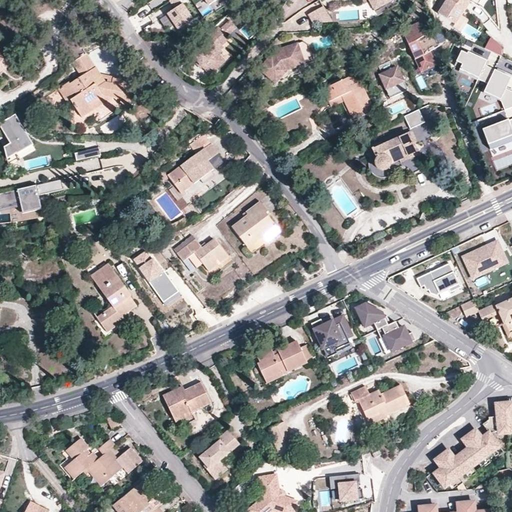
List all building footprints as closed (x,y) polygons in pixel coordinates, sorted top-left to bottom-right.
[(169,0),(174,9),(182,4),(179,0),(169,0)] [(369,0),(376,11),(396,0),(369,0)] [(448,0),(440,14),(456,24),(462,15),(463,16),(472,2),(469,0),(448,0)] [(174,9),(167,13),(178,30),(192,20),(182,4),(174,9)] [(333,23),(325,8),(309,15),(314,24),(333,23)] [(238,29),(231,22),(222,30),(220,29),(191,56),(212,77),(226,63),(215,51),(220,46),(222,48),(231,40),(229,38),(238,29)] [(431,53),(441,48),(434,29),(424,34),(419,24),(407,30),(403,34),(422,74),(438,66),(431,53)] [(484,49),(501,57),(500,47),(489,37),(484,49)] [(273,57),(261,70),(277,85),(290,71),(316,62),(311,46),(304,43),(282,50),(283,55),(278,61),(273,57)] [(69,59),(72,63),(87,54),(84,49),(69,59)] [(467,53),(462,50),(457,60),(463,63),(460,69),(479,78),(489,83),(495,69),(486,64),(488,60),(468,51),(467,53)] [(72,63),(82,78),(96,67),(87,54),(72,63)] [(6,57),(3,60),(0,62),(0,70),(10,63),(6,57)] [(380,76),(391,99),(409,91),(398,68),(395,69),(391,61),(379,67),(382,75),(380,76)] [(82,78),(70,85),(79,99),(73,103),(83,118),(93,111),(89,105),(103,96),(113,98),(121,100),(131,103),(135,83),(113,78),(112,83),(105,82),(101,75),(96,67),(82,78)] [(495,69),(489,83),(484,93),(501,100),(505,109),(511,106),(511,93),(504,90),(511,76),(495,69)] [(357,74),(324,91),(333,108),(345,102),(354,122),(376,112),(357,74)] [(113,78),(101,75),(105,82),(112,83),(113,78)] [(259,84),(254,80),(243,92),(248,96),(259,84)] [(68,83),(58,90),(69,106),(73,103),(79,99),(70,85),(68,83)] [(93,111),(113,98),(103,96),(89,105),(93,111)] [(267,109),(260,113),(266,126),(273,123),(267,109)] [(32,144),(14,114),(0,122),(0,128),(9,143),(3,147),(6,158),(15,153),(16,154),(32,144)] [(511,117),(482,129),(488,145),(511,135),(511,117)] [(392,164),(400,161),(410,157),(420,153),(415,144),(418,143),(414,132),(382,146),(382,143),(372,147),(377,160),(376,161),(376,163),(376,164),(376,167),(378,169),(380,170),(382,171),(385,172),(387,171),(388,170),(390,169),(391,167),(392,164)] [(197,156),(168,175),(181,194),(187,190),(212,173),(215,171),(208,161),(218,155),(204,135),(189,145),(191,147),(195,153),(197,156)] [(191,156),(195,153),(191,147),(186,150),(191,156)] [(77,161),(101,156),(100,148),(75,154),(77,161)] [(215,178),(212,173),(187,190),(191,195),(215,178)] [(42,212),(36,186),(0,194),(0,210),(20,206),(22,216),(42,212)] [(232,228),(245,245),(251,241),(253,243),(264,235),(276,227),(266,214),(268,212),(260,202),(246,213),(248,217),(232,228)] [(177,222),(165,227),(168,235),(173,233),(181,230),(189,225),(184,218),(177,222)] [(280,232),(276,227),(264,235),(268,241),(280,232)] [(177,255),(193,242),(189,237),(174,250),(177,255)] [(193,242),(177,255),(184,262),(194,253),(210,272),(228,258),(214,240),(203,248),(196,240),(193,242)] [(165,242),(160,245),(164,250),(169,247),(165,242)] [(496,242),(463,256),(473,278),(506,264),(496,242)] [(139,268),(163,303),(178,292),(164,272),(163,273),(153,259),(152,259),(146,251),(134,259),(140,268),(139,268)] [(461,289),(450,264),(417,280),(421,288),(426,286),(430,295),(438,297),(439,295),(449,290),(450,294),(461,289)] [(107,332),(107,333),(131,315),(138,310),(129,298),(132,297),(108,265),(91,277),(113,307),(96,318),(107,332)] [(178,292),(163,303),(165,306),(180,295),(178,292)] [(495,305),(478,313),(482,323),(499,315),(503,325),(501,326),(508,340),(511,337),(511,300),(496,308),(495,305)] [(478,313),(473,301),(460,307),(466,319),(478,313)] [(392,352),(416,341),(412,333),(408,335),(404,327),(399,329),(397,325),(396,322),(391,324),(389,320),(387,316),(385,318),(383,314),(377,311),(376,312),(373,310),(374,309),(366,304),(356,309),(365,327),(374,323),(377,330),(381,339),(385,337),(392,352)] [(133,318),(131,315),(107,333),(109,335),(133,318)] [(356,345),(343,316),(314,330),(327,358),(356,345)] [(300,348),(297,341),(278,350),(280,353),(274,355),(271,348),(257,354),(260,362),(257,363),(265,379),(281,372),(283,374),(307,363),(306,361),(300,348)] [(307,345),(300,348),(306,361),(313,358),(307,345)] [(283,376),(283,374),(281,372),(265,379),(267,384),(283,376)] [(211,404),(201,383),(184,391),(180,393),(178,388),(162,396),(175,423),(193,415),(191,413),(211,404)] [(410,404),(401,385),(382,394),(380,391),(370,395),(365,387),(352,393),(356,402),(359,401),(367,420),(385,412),(387,416),(410,404)] [(511,405),(511,399),(494,400),(496,413),(487,414),(487,416),(481,421),(487,429),(480,433),(475,425),(461,436),(467,444),(452,454),(447,446),(433,457),(439,464),(432,470),(442,484),(449,479),(454,485),(461,480),(457,473),(463,469),(468,475),(476,469),(471,463),(477,459),(482,465),(489,459),(485,452),(491,449),(495,454),(502,449),(489,431),(492,428),(496,427),(497,431),(511,429),(511,405)] [(388,418),(387,416),(385,412),(367,420),(370,426),(388,418)] [(104,417),(103,417),(113,429),(120,423),(113,414),(104,417)] [(296,449),(283,422),(268,430),(280,456),(296,449)] [(240,442),(229,428),(218,437),(220,440),(200,456),(206,464),(204,465),(215,479),(228,467),(221,459),(240,442)] [(87,468),(98,459),(93,453),(89,456),(86,451),(89,448),(81,438),(67,450),(75,459),(65,466),(75,478),(87,468)] [(110,450),(115,446),(110,440),(100,448),(104,454),(110,450)] [(142,462),(131,447),(117,458),(124,467),(129,473),(142,462)] [(117,458),(110,450),(104,454),(98,459),(87,468),(101,485),(122,468),(115,460),(117,458)] [(117,458),(115,460),(122,468),(124,467),(117,458)] [(360,474),(329,476),(331,489),(340,488),(341,500),(363,498),(363,488),(356,489),(356,480),(360,480),(360,474)] [(263,499),(247,511),(274,511),(277,509),(284,511),(293,511),(297,502),(284,497),(283,497),(279,492),(276,475),(259,478),(263,499)] [(140,511),(154,500),(144,489),(147,487),(142,481),(121,498),(113,505),(118,511),(140,511)] [(149,486),(147,487),(144,489),(154,500),(158,497),(149,486)] [(486,511),(486,509),(484,510),(484,507),(474,508),(473,498),(455,500),(455,510),(435,511),(434,502),(417,503),(417,511),(486,511)]
